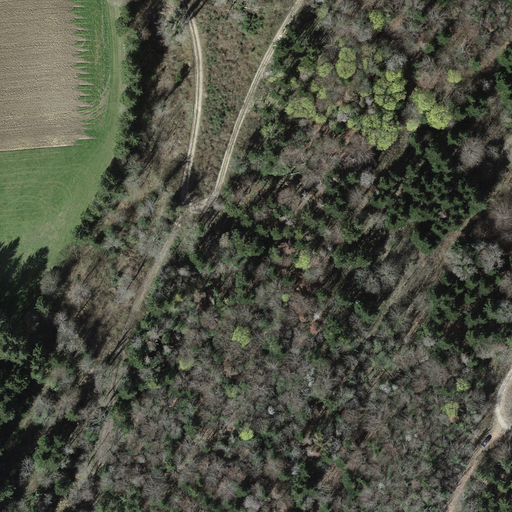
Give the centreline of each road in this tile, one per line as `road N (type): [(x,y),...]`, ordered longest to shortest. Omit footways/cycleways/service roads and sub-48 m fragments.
road 1 (track): [(92,511),(121,342),(187,208),(200,68),(185,0)]
road 2 (track): [(187,208),(214,194),(254,82),(300,0)]
